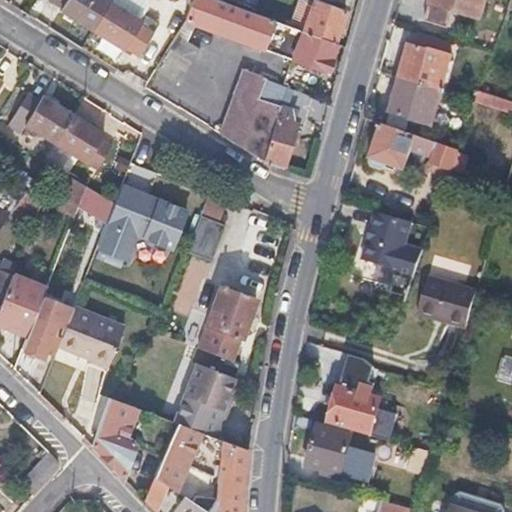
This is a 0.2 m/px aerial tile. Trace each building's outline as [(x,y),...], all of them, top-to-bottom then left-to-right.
[(60,9),(92,29),(110,0),(52,0),(62,6),(60,9)] [(111,0),(110,0),(92,29),(123,49),(125,46),(140,54),(155,30),(151,22),(143,18),(143,19),(140,17),(118,4),(111,0)] [(120,0),(118,4),(140,17),(150,2),(149,0),(120,0)] [(304,31),(223,0),(190,0),(184,18),(181,23),(190,28),(194,21),(327,67),(331,55),(333,56),(337,44),(334,42),(304,31)] [(319,0),(315,0),(304,31),(334,42),(347,10),(319,0)] [(429,0),(429,3),(424,20),(446,27),(451,9),(479,17),(484,0),(429,0)] [(469,32),(466,43),(492,52),(496,41),(469,32)] [(176,36),(157,70),(178,82),(198,48),(176,36)] [(408,46),(399,78),(441,90),(452,55),(428,48),(427,52),(408,46)] [(243,147),(265,161),(281,106),(260,98),(267,78),(244,69),(220,132),(243,147)] [(260,98),(281,106),(287,85),(267,78),(260,98)] [(441,90),(399,78),(389,112),(408,118),(407,120),(431,127),(441,90)] [(511,101),(478,90),(475,101),(511,113),(511,101)] [(14,116),(56,142),(73,113),(43,94),(40,100),(28,94),(14,116)] [(281,106),(265,161),(285,167),(297,131),(292,130),(297,111),(281,106)] [(73,113),(56,142),(97,168),(113,143),(101,136),(104,132),(73,113)] [(451,169),(458,150),(381,123),(369,157),(372,158),(370,164),(371,167),(378,170),(382,170),(385,169),(387,164),(404,170),(411,150),(429,158),(426,169),(448,177),(451,169)] [(468,154),(458,150),(451,169),(461,173),(468,154)] [(74,219),(79,206),(86,186),(68,177),(55,213),(74,219)] [(20,201),(26,191),(12,183),(6,192),(20,201)] [(174,247),(188,210),(123,184),(101,241),(129,253),(138,233),(174,247)] [(86,186),(79,206),(108,221),(115,201),(86,185),(86,186)] [(26,191),(20,201),(8,216),(15,220),(22,211),(35,219),(41,201),(26,191)] [(211,192),(203,214),(220,221),(229,199),(211,192)] [(406,241),(412,218),(377,209),(372,226),(376,227),(373,236),(370,235),(364,256),(397,266),(396,271),(413,275),(424,246),(406,241)] [(220,221),(203,214),(188,250),(213,259),(227,223),(220,221)] [(0,305),(12,276),(16,265),(2,258),(0,261),(0,305)] [(419,314),(465,328),(476,289),(431,274),(419,314)] [(45,290),(12,276),(0,305),(0,324),(27,335),(42,298),(45,290)] [(222,287),(200,346),(235,359),(257,299),(222,287)] [(27,335),(22,349),(42,358),(56,323),(66,327),(73,310),(42,298),(27,335)] [(91,350),(105,316),(75,305),(73,310),(66,327),(61,339),(91,350)] [(125,323),(105,316),(91,350),(88,355),(108,363),(125,323)] [(199,362),(187,395),(200,400),(195,414),(223,423),(228,409),(224,407),(228,395),(235,375),(199,362)] [(340,383),(330,420),(373,432),(383,396),(340,383)] [(200,400),(187,395),(177,422),(200,430),(218,437),(223,423),(195,414),(200,400)] [(224,407),(228,409),(232,396),(228,395),(224,407)] [(92,445),(122,476),(136,441),(126,436),(136,407),(110,397),(92,445)] [(188,460),(200,430),(177,422),(154,477),(166,485),(175,490),(188,460)] [(321,424),(309,464),(345,475),(357,435),(321,424)] [(218,437),(200,430),(188,460),(218,470),(221,438),(218,437)] [(206,511),(207,511),(242,511),(244,488),(248,448),(221,438),(218,470),(215,498),(206,511)] [(413,464),(426,467),(430,451),(418,448),(413,464)] [(61,462),(53,455),(24,487),(36,499),(61,471),(61,462)] [(166,485),(154,477),(145,500),(156,511),(166,485)] [(180,511),(207,511),(206,511),(184,496),(181,500),(175,509),(180,511)] [(456,502),(453,511),(504,511),(503,510),(462,498),(456,502)] [(386,501),(382,511),(414,511),(415,509),(386,501)]
